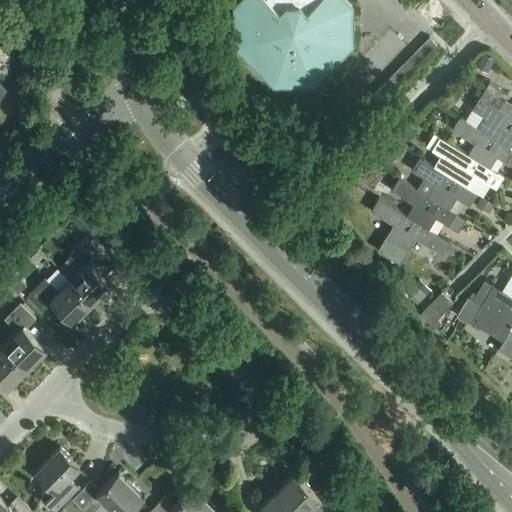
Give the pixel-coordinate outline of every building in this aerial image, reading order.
[(31,0),(10,22),(23,34),(44,12),(32,0),(31,0)] [(275,85),(297,85),(314,85),(353,46),(353,6),(346,0),(242,0),(235,7),(236,24),(235,29),(236,46),(275,85)] [(379,103),(438,45),(430,37),(372,96),(379,103)] [(483,54),(477,65),(488,71),(494,60),(483,54)] [(485,116),(478,127),(489,134),(488,134),(511,148),(511,147),(511,145),(511,102),(506,99),(509,93),(489,81),(473,108),(485,116)] [(475,143),(468,154),(490,168),(490,167),(497,156),(510,165),(511,162),(511,147),(511,148),(488,134),(489,134),(478,127),(460,116),(452,129),(475,143)] [(441,154),(434,166),(448,174),(448,175),(470,188),(477,177),(497,189),(505,176),(490,167),(490,168),(468,154),(434,133),(426,145),(441,154)] [(424,177),(417,188),(428,195),(427,195),(450,209),(450,208),(457,197),(470,205),(478,192),(470,188),(448,175),(448,174),(434,166),(420,157),(412,170),(424,177)] [(414,204),(407,215),(407,216),(429,229),(430,229),(436,218),(458,231),(466,218),(450,208),(450,209),(427,195),(428,195),(417,188),(399,177),(391,190),(414,204)] [(494,204),(481,197),(476,206),(489,214),(494,204)] [(407,216),(407,215),(379,198),(371,210),(394,224),(378,250),(401,264),(416,238),(429,246),(437,233),(430,229),(429,229),(407,216)] [(100,229),(79,208),(70,218),(91,239),(100,229)] [(83,266),(69,279),(94,304),(103,294),(102,293),(112,283),(91,263),(101,252),(86,237),(70,253),(83,266)] [(14,273),(6,281),(18,293),(26,284),(14,273)] [(481,305),(494,284),(485,278),(472,299),(481,305)] [(94,304),(69,279),(57,292),(44,279),(28,295),(44,311),(54,301),(74,321),(84,311),(85,312),(94,304)] [(413,284),(405,292),(417,304),(425,296),(413,284)] [(471,321),(504,340),(504,341),(511,327),(511,295),(494,284),(481,305),(471,321)] [(437,318),(453,302),(441,291),(421,313),(436,328),(441,322),(437,318)] [(18,331),(4,345),(29,369),(38,360),(37,358),(47,348),(26,328),(37,318),(21,302),(5,318),(18,331)] [(499,348),(511,355),(511,327),(504,341),(504,340),(499,348)] [(29,369),(4,345),(0,349),(0,376),(9,386),(19,376),(21,377),(29,369)] [(37,471),(51,484),(41,495),(56,510),(80,486),(70,477),(81,466),(61,446),(37,471)] [(73,498),(87,511),(103,511),(109,506),(114,511),(129,511),(145,496),(120,470),(101,488),(93,479),(73,498)] [(296,472),(277,491),(298,511),(328,511),(349,491),(332,474),(315,491),(296,472)] [(167,494),(149,511),(219,511),(220,511),(195,485),(176,504),(167,494)] [(298,511),(277,491),(259,509),(262,511),(298,511)] [(0,511),(34,511),(18,495),(8,504),(0,496),(0,511)]
